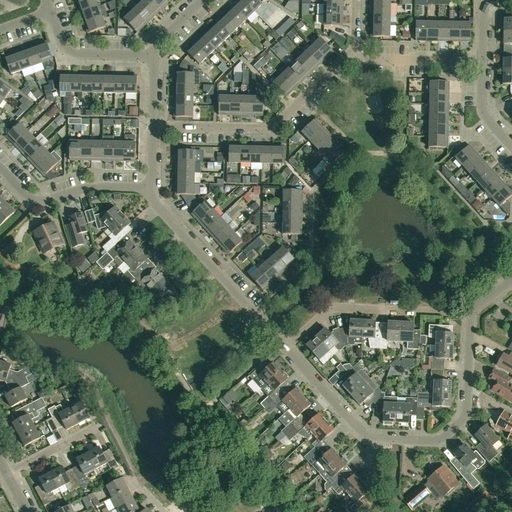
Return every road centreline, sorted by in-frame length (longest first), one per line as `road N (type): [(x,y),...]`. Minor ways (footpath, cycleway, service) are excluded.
road 1 (residential): [(286,349),(366,435),(440,440),(466,415),(472,314)]
road 2 (residential): [(153,125),(266,129),(347,57)]
road 3 (residential): [(286,349),(159,208),(151,189)]
road 4 (residential): [(286,349),(332,307),(472,314)]
road 5 (residential): [(151,189),(92,187),(39,202),(0,168)]
road 6 (residential): [(482,61),(347,57)]
road 7 (residential): [(154,55),(72,53),(51,13)]
